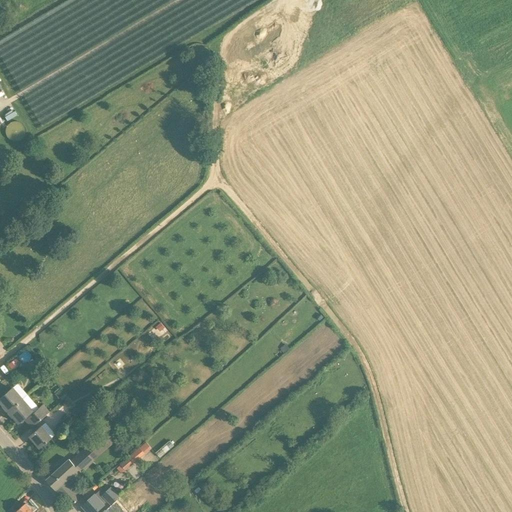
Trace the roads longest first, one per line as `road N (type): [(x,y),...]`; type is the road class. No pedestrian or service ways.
road 1 (track): [(213,173),(358,350),(406,511)]
road 2 (track): [(213,173),(203,191),(0,364)]
road 3 (track): [(280,0),(238,27),(221,52),(213,173)]
